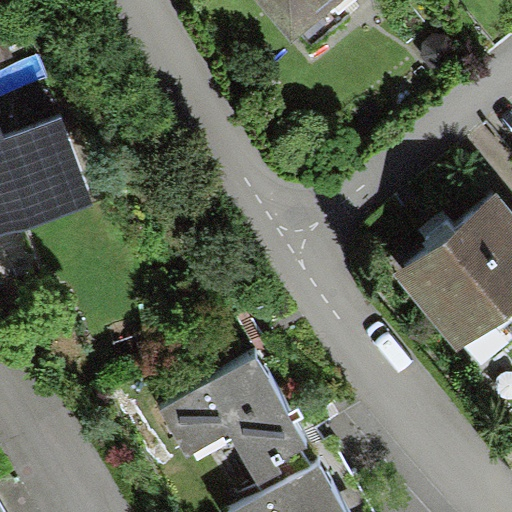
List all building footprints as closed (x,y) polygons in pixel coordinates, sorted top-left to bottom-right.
[(330,0),(245,0),(280,42),(330,0)] [(0,239),(80,212),(51,125),(0,141),(0,239)] [(511,303),(511,229),(490,198),(406,257),(463,338),(511,303)] [(304,470),(243,362),(152,413),(180,463),(219,441),(253,502),(304,470)] [(253,502),(236,511),(330,511),(304,470),(253,502)]
